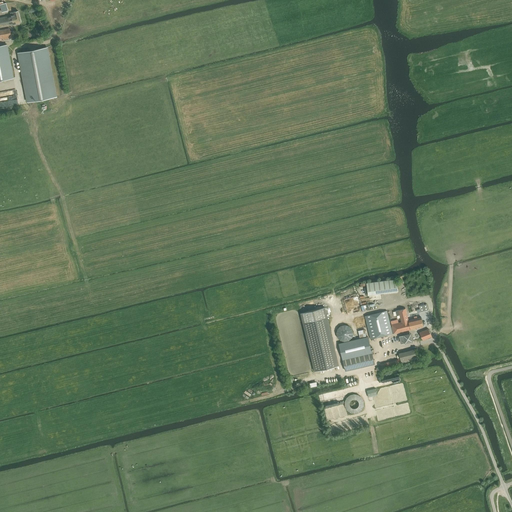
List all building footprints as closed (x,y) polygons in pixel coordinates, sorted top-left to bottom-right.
[(3,4),(0,4),(2,12),(8,10),(6,3),(3,4)] [(0,27),(13,24),(14,24),(15,24),(17,24),(17,23),(22,22),(18,11),(10,13),(11,15),(0,17),(0,27)] [(10,28),(0,30),(0,38),(3,38),(3,39),(4,39),(11,38),(12,38),(10,28)] [(7,45),(0,46),(0,80),(13,78),(7,45)] [(56,97),(47,48),(19,53),(28,102),(56,97)] [(16,89),(0,91),(0,97),(2,97),(3,101),(0,101),(0,107),(9,106),(9,103),(12,103),(11,96),(17,95),(16,89)] [(367,283),(368,295),(398,291),(396,279),(367,283)] [(325,308),(301,313),(315,371),(339,366),(325,308)] [(401,322),(391,324),(392,327),(394,333),(423,326),(421,317),(417,318),(417,316),(414,317),(414,319),(408,320),(406,309),(396,311),(397,316),(400,315),(401,322)] [(394,333),(392,327),(391,327),(387,311),(365,316),(370,339),(394,333)] [(358,331),(360,338),(366,337),(365,329),(358,331)] [(419,332),(423,340),(432,336),(428,329),(419,332)] [(403,335),(405,343),(413,341),(411,333),(403,335)] [(374,364),(368,337),(339,344),(346,371),(374,364)] [(417,359),(414,349),(399,353),(401,363),(417,359)] [(381,364),(383,368),(401,363),(399,359),(381,364)] [(254,386),(246,389),(249,396),(256,393),(254,386)] [(376,389),(367,391),(369,398),(377,396),(376,389)] [(365,405),(360,392),(343,399),(350,415),(364,409),(362,406),(365,405)] [(367,414),(351,418),(353,427),(369,423),(367,414)] [(351,420),(331,424),(332,432),(353,429),(351,420)]
